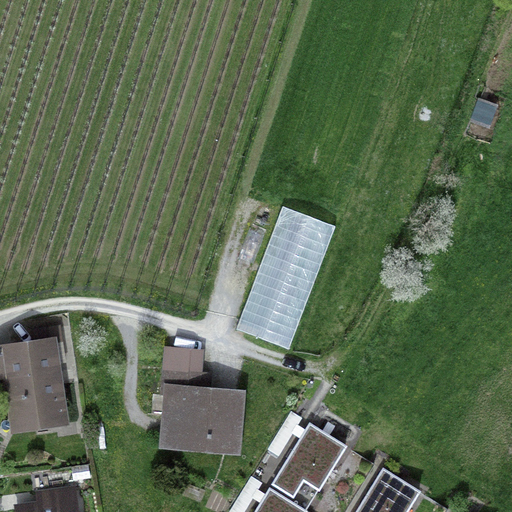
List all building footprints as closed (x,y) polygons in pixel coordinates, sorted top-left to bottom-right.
[(345,226),(284,203),(241,323),(298,356),(345,226)] [(0,378),(9,377),(15,418),(61,411),(51,341),(0,348),(0,378)] [(211,443),(212,430),(232,432),(235,399),(192,396),(193,375),(165,373),(163,394),(173,395),(169,439),(211,443)] [(291,412),(268,448),(278,455),(301,418),(291,412)] [(310,424),(270,489),(305,511),(345,446),(310,424)] [(383,469),(356,511),(405,511),(419,491),(383,469)] [(251,477),(229,511),(243,511),(261,484),(251,477)] [(255,511),(304,511),(305,511),(270,489),(255,511)] [(75,511),(74,502),(21,509),(21,511),(75,511)]
